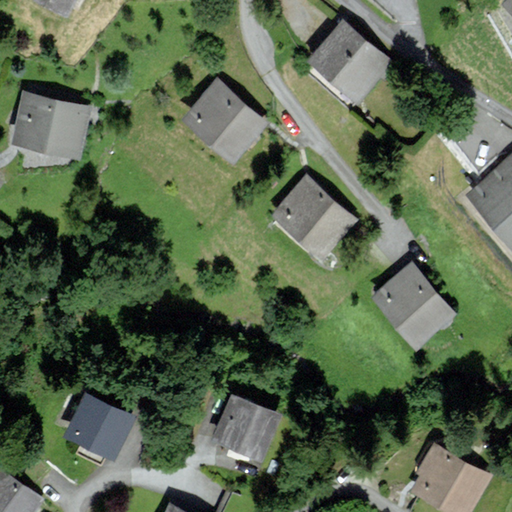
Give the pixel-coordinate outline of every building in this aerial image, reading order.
[(70,0),(50,0),(66,9),(70,0)] [(388,58),(343,19),(312,55),(357,94),(388,58)] [(264,119),(217,79),(186,115),(233,155),(264,119)] [(88,103),(26,90),(16,136),(78,149),(88,103)] [(511,154),(470,190),(511,238),(511,154)] [(353,216),(309,176),(277,210),(321,251),(353,216)] [(452,310),(411,261),(376,291),(416,339),(452,310)] [(66,431),(114,454),(133,413),(86,390),(66,431)] [(233,390),(214,435),(261,455),(280,410),(233,390)] [(466,511),(488,473),(435,445),(413,486),(461,511),(466,511)] [(0,511),(25,511),(38,494),(0,466),(0,511)] [(195,511),(171,500),(165,511),(195,511)]
